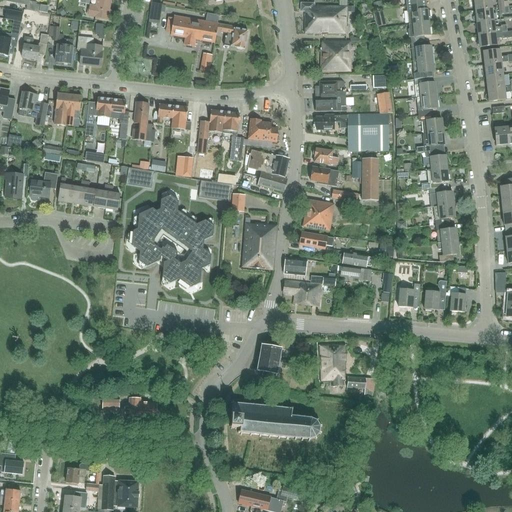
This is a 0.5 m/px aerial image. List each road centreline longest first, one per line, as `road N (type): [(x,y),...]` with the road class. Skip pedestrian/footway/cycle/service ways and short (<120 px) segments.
road 1 (residential): [(262,319),(294,160),(291,87)]
road 2 (residential): [(483,339),(262,319)]
road 3 (residential): [(479,179),(449,0)]
road 4 (residential): [(291,87),(210,95),(116,85)]
road 5 (residential): [(483,339),(479,179)]
road 6 (residential): [(204,440),(46,443)]
road 7 (residential): [(254,335),(127,312),(128,287)]
road 8 (residential): [(204,440),(216,387),(254,335)]
